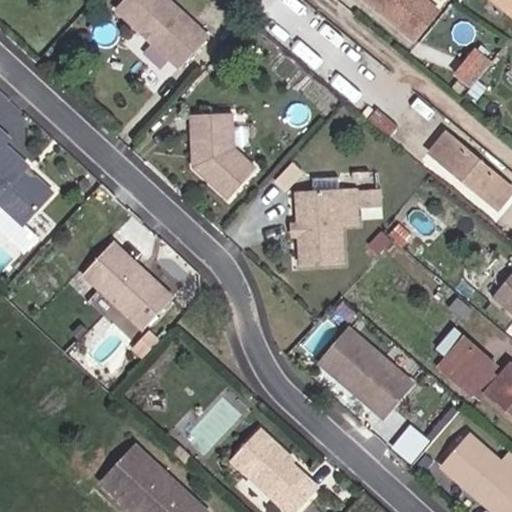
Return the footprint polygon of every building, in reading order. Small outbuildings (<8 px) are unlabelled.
[(181,67),(209,36),(170,0),(111,0),(110,2),(130,21),(155,39),(159,42),(158,47),(181,67)] [(369,0),(408,31),(433,1),(432,0),(369,0)] [(511,0),(488,0),(511,19),(511,18),(511,0)] [(471,86),(492,60),(479,49),(458,74),(471,86)] [(232,107),(190,109),(190,147),(194,147),(199,157),(190,162),(226,196),(255,165),(232,144),(232,107)] [(16,171),(23,164),(25,161),(2,139),(6,135),(0,128),(0,202),(20,221),(46,192),(27,174),(20,175),(16,171)] [(511,194),(511,188),(444,131),(429,152),(499,210),(511,194)] [(50,188),(23,164),(16,171),(20,175),(27,174),(46,192),(50,188)] [(360,220),(357,184),(340,185),(341,198),(325,199),(324,186),(298,188),(304,264),(346,261),(343,221),(360,220)] [(382,186),(362,187),(364,203),(383,201),(382,186)] [(0,204),(0,227),(10,238),(22,226),(0,204)] [(167,294),(109,239),(78,272),(137,327),(167,294)] [(511,271),(491,298),(511,316),(511,271)] [(410,380),(349,327),(322,359),(383,412),(410,380)] [(136,355),(153,337),(144,328),(127,347),(136,355)] [(443,358),(462,336),(454,329),(431,358),(479,398),(484,392),(476,385),(443,358)] [(476,385),(494,363),(462,336),(443,358),(476,385)] [(511,362),(510,360),(502,369),(484,392),(511,415),(511,362)] [(484,392),(502,369),(494,363),(476,385),(484,392)] [(448,406),(457,395),(447,386),(438,397),(448,406)] [(281,450),(255,427),(227,459),(287,511),(291,511),(315,486),(286,460),(283,463),(275,456),(281,450)] [(456,450),(511,499),(511,468),(504,461),(472,433),(456,450)] [(286,460),(288,457),(281,450),(275,456),(283,463),(286,460)] [(499,511),(510,511),(511,511),(511,499),(456,450),(442,466),(484,505),(488,501),(499,511)] [(101,488),(128,511),(201,511),(203,511),(133,451),(101,488)] [(499,511),(488,501),(484,505),(491,511),(499,511)]
